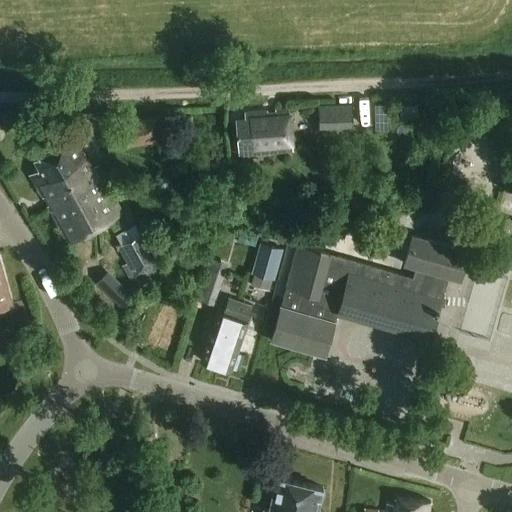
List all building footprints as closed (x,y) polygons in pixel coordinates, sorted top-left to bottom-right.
[(352,104),(318,105),(318,132),(353,131),(352,119),(352,104)] [(291,151),(287,109),(275,110),(275,113),(267,113),(266,111),(244,113),(245,119),(235,120),(238,156),(291,151)] [(160,116),(131,121),(135,146),(165,141),(160,116)] [(42,196),(47,207),(102,176),(97,166),(92,168),(79,145),(75,147),(71,140),(34,160),(39,170),(30,175),(39,192),(41,191),(43,195),(42,196)] [(102,176),(47,207),(67,243),(122,212),(102,176)] [(216,211),(217,225),(244,223),(243,208),(216,211)] [(235,230),(225,228),(222,239),(230,241),(232,241),(235,230)] [(145,232),(130,241),(118,247),(135,277),(162,262),(145,232)] [(276,242),(284,245),(285,241),(286,237),(278,234),(276,241),(276,242)] [(412,235),(410,241),(403,264),(416,268),(413,278),(298,245),(280,306),(270,340),(326,356),(336,321),(335,321),(338,313),(430,340),(448,277),(461,281),(469,252),(412,235)] [(251,274),(275,280),(283,249),(259,242),(251,274)] [(218,271),(221,261),(210,258),(196,300),(201,301),(204,293),(216,297),(225,273),(218,271)] [(0,305),(11,303),(0,262),(0,305)] [(122,302),(133,291),(107,266),(96,277),(122,302)] [(491,351),(509,275),(473,267),(456,343),(491,351)] [(201,361),(216,366),(238,301),(228,298),(222,313),(217,312),(201,361)] [(238,301),(216,366),(231,371),(247,322),(252,306),(238,301)] [(323,488),(276,477),(268,510),(264,509),(263,511),(323,511),(318,510),(323,488)] [(429,511),(431,503),(395,499),(394,505),(387,504),(386,511),(429,511)]
